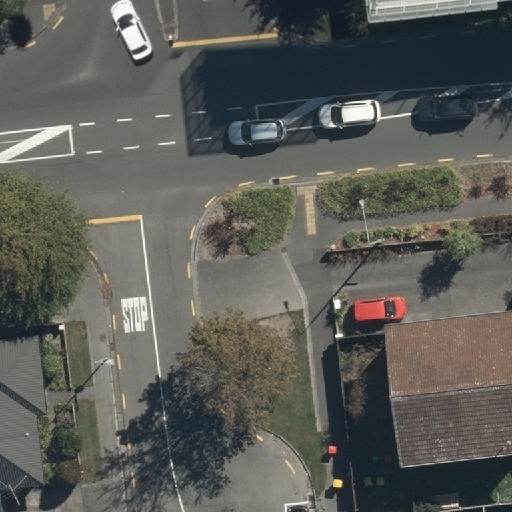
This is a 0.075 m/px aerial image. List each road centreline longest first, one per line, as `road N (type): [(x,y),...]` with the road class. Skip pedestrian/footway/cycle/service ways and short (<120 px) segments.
road 1 (residential): [(183,511),(141,218),(159,127)]
road 2 (tertiary): [(159,127),(511,89)]
road 3 (tertiary): [(0,145),(159,127)]
